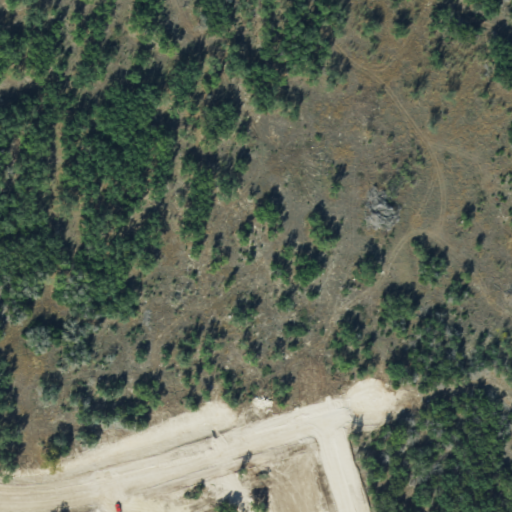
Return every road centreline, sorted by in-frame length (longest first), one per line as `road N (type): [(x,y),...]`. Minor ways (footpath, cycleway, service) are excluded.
road 1 (residential): [(0,499),(104,489),(511,360)]
road 2 (residential): [(474,373),(449,279),(439,175),(449,102),(487,9)]
